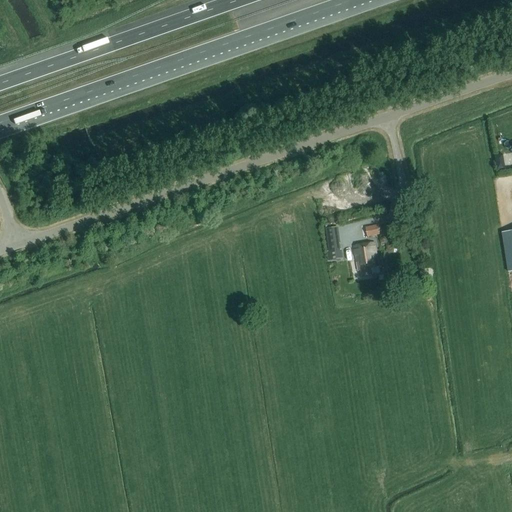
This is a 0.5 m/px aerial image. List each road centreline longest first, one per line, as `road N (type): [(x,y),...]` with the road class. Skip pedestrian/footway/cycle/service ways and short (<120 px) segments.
road 1 (unclassified): [(511,75),(16,246)]
road 2 (motorway): [(0,122),(352,0)]
road 3 (motorway): [(239,0),(0,83)]
